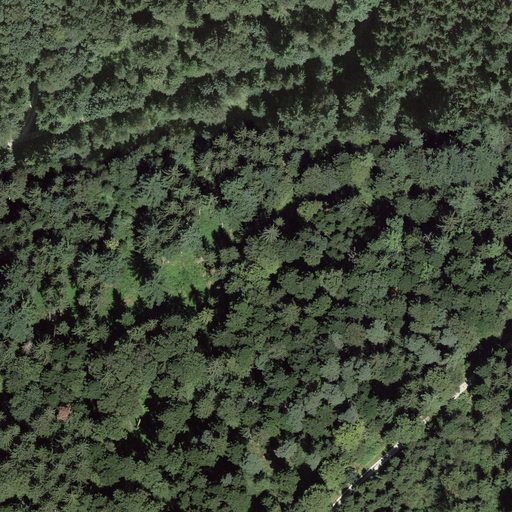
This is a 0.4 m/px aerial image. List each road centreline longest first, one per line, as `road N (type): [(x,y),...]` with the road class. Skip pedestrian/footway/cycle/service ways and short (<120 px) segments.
road 1 (track): [(17,143),(191,79),(335,48),(362,28),(374,0)]
road 2 (track): [(511,342),(330,511)]
road 3 (track): [(17,143),(35,96),(47,0)]
